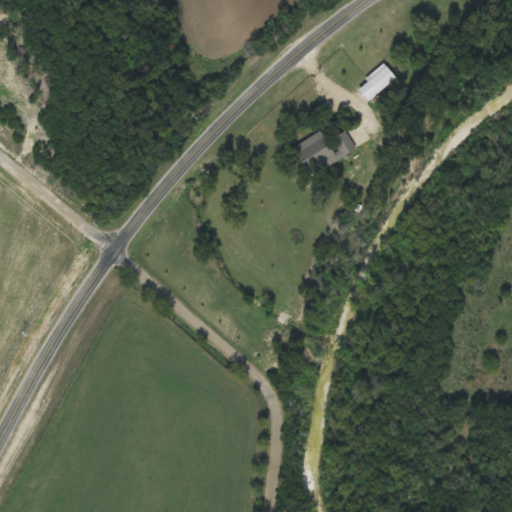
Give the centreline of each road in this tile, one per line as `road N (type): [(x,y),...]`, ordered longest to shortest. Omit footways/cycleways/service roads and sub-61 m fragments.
road 1 (secondary): [(364,0),(272,72),(184,164),(79,302),(0,434)]
road 2 (residential): [(275,511),(278,402),(212,332),(114,251)]
road 3 (residential): [(114,251),(0,153)]
